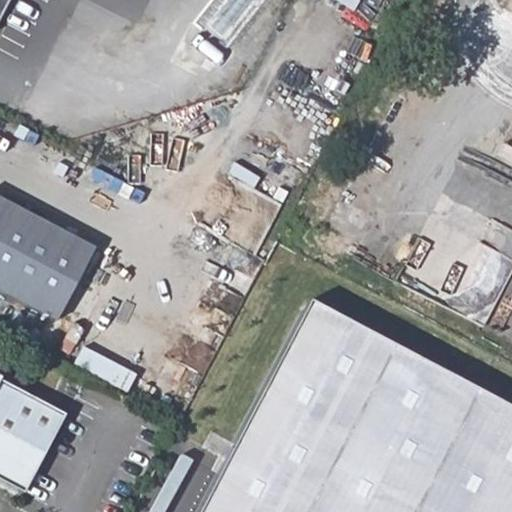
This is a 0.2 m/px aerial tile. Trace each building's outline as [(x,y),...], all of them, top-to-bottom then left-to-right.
[(0,293),(55,323),(93,249),(0,200),(0,293)] [(413,227),(428,234),(436,221),(421,211),(413,227)] [(196,511),(511,511),(511,411),(306,303),(196,511)] [(75,366),(127,391),(135,378),(83,351),(75,366)] [(0,487),(11,494),(54,414),(0,385),(0,487)] [(182,445),(195,450),(202,437),(190,432),(182,445)]
